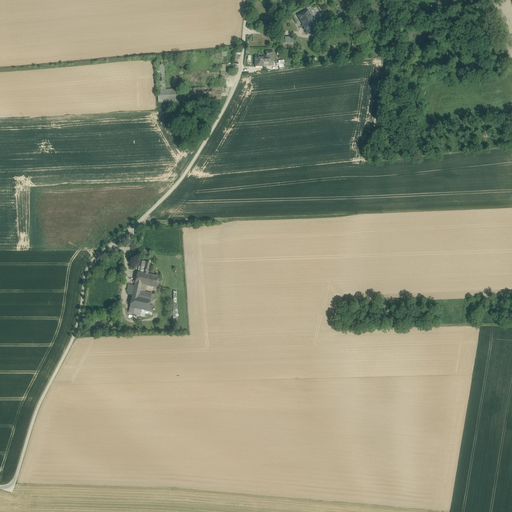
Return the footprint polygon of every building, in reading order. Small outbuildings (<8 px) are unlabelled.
[(312,19),(308,11),(298,16),(308,33),(317,28),(312,20),(312,19)] [(266,57),(255,58),(255,67),(263,67),(263,64),(263,62),(266,62),(266,57)] [(164,60),(157,61),(157,82),(158,90),(165,90),(164,60)] [(165,90),(158,90),(158,102),(221,99),(221,87),(165,90)] [(140,272),(138,271),(134,289),(140,290),(142,284),(145,285),(148,274),(143,273),(140,272)] [(159,276),(148,274),(145,285),(157,287),(159,276)] [(137,295),(133,294),(130,307),(143,309),(149,310),(150,304),(151,300),(151,298),(147,297),(137,295)]
